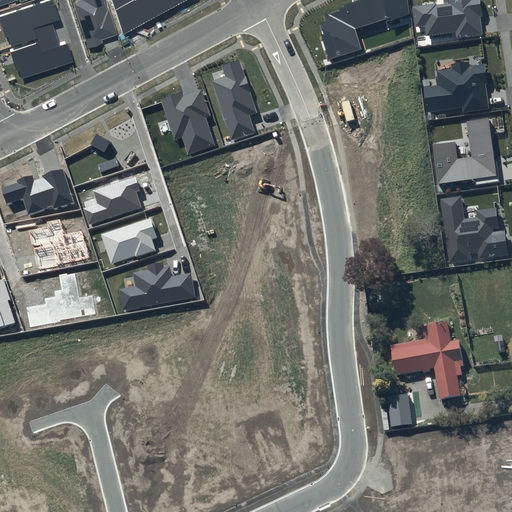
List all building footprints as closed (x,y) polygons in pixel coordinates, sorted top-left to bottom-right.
[(51,0),(47,0),(0,16),(0,20),(9,49),(34,40),(35,44),(11,52),(21,80),(72,63),(66,43),(59,45),(52,23),(59,21),(51,0)] [(115,36),(103,0),(82,0),(73,4),(88,49),(102,44),(101,41),(115,36)] [(111,0),(123,34),(184,0),(111,0)] [(409,14),(407,0),(353,0),(354,1),(342,5),(343,9),(324,15),(326,22),(320,23),(323,34),(321,35),(329,60),(361,49),(356,29),(385,19),(386,22),(409,14)] [(448,0),(449,2),(412,7),(415,27),(425,26),(426,36),(455,32),(456,38),(483,34),(480,17),(482,16),(479,0),(448,0)] [(239,60),(222,66),(225,76),(211,81),(231,141),(255,132),(249,115),(257,113),(239,60)] [(438,85),(424,87),(427,112),(462,107),(463,113),(489,109),(482,64),(469,66),(469,62),(451,64),(451,68),(436,71),(438,85)] [(182,93),(161,100),(174,140),(182,138),(187,155),(215,145),(206,118),(210,116),(201,90),(184,96),(182,93)] [(488,117),(466,121),(471,157),(457,159),(455,142),(432,145),(438,183),(497,175),(488,117)] [(96,134),(91,145),(104,152),(110,142),(96,134)] [(17,183),(3,189),(8,205),(24,200),(29,216),(55,208),(56,210),(75,204),(63,170),(33,180),(32,175),(16,181),(17,183)] [(135,177),(93,191),(97,204),(83,209),(89,225),(141,208),(136,191),(140,190),(135,177)] [(461,196),(440,199),(449,263),(472,260),(471,253),(477,252),(478,258),(508,254),(505,230),(498,231),(495,208),(476,211),(476,217),(465,219),(461,196)] [(151,218),(101,234),(111,264),(155,250),(152,240),(157,238),(151,218)] [(48,229),(31,232),(38,269),(89,259),(83,232),(63,235),(60,220),(47,222),(48,229)] [(135,286),(120,289),(123,310),(196,297),(191,273),(170,276),(169,267),(163,267),(162,262),(147,265),(148,270),(133,273),(135,286)] [(46,304),(26,307),(30,327),(96,315),(92,295),(80,298),(75,272),(59,275),(61,290),(54,291),(55,297),(45,299),(46,304)] [(0,327),(15,323),(7,301),(10,299),(3,279),(0,279),(0,327)] [(396,379),(424,374),(424,376),(432,374),(432,373),(435,372),(440,404),(461,400),(458,379),(462,378),(461,369),(464,369),(460,345),(452,346),(448,325),(422,329),(424,342),(391,348),(396,379)] [(408,394),(387,397),(391,426),(412,424),(408,394)] [(433,502),(422,500),(420,511),(442,511),(443,504),(433,502)]
